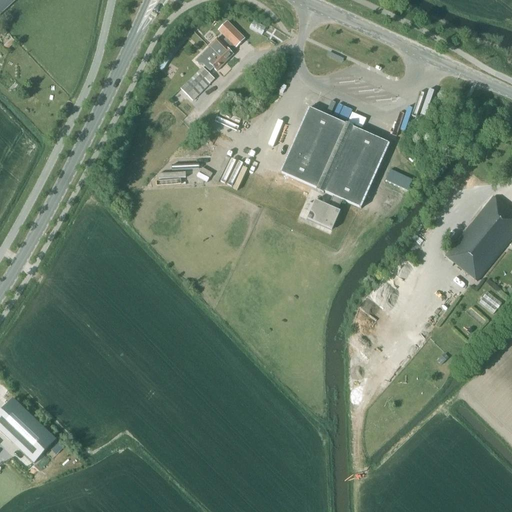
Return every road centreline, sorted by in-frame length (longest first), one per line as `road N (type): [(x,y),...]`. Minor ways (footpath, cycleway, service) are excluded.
road 1 (primary): [(0,293),(136,32)]
road 2 (secondary): [(511,93),(315,5)]
road 3 (residential): [(186,123),(242,66),(299,43),(315,5)]
